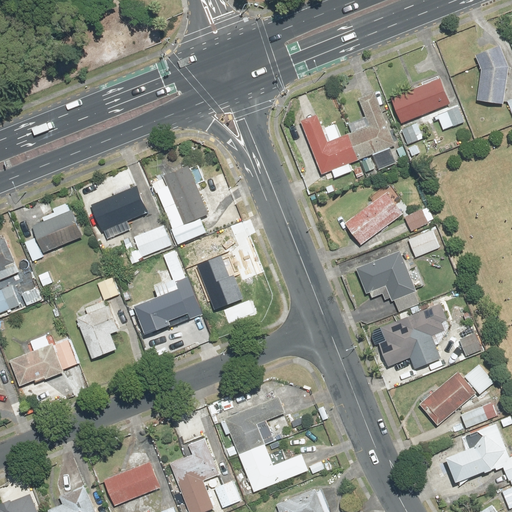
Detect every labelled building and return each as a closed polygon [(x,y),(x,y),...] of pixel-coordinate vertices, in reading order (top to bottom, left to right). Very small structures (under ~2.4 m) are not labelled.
[(474,55),(480,71),(476,101),(502,105),(508,66),(500,45),(474,55)] [(439,79),(391,99),(402,125),(450,104),(439,79)] [(316,115),(300,122),(321,176),(395,146),(374,92),(357,99),(368,127),(327,143),(316,115)] [(457,105),(444,111),(453,128),(465,121),(457,105)] [(424,142),(417,124),(400,131),(409,156),(420,152),(417,145),(424,142)] [(188,166),(163,177),(184,225),(209,214),(188,166)] [(148,212),(136,186),(90,206),(102,232),(148,212)] [(388,193),(344,224),(360,245),(404,214),(388,193)] [(410,231),(433,220),(426,206),(404,217),(410,231)] [(42,253),(83,237),(73,209),(31,225),(37,240),(25,245),(32,263),(44,258),(42,253)] [(142,258),(171,247),(163,226),(134,238),(142,258)] [(440,248),(433,230),(408,240),(415,257),(440,248)] [(0,280),(19,272),(4,237),(0,238),(0,280)] [(162,254),(173,281),(185,276),(175,249),(162,254)] [(400,251),(355,268),(365,294),(385,286),(391,302),(416,292),(400,251)] [(221,255),(196,265),(214,311),(243,299),(233,275),(229,276),(221,255)] [(103,301),(120,295),(113,277),(96,283),(103,301)] [(189,285),(133,307),(144,336),(170,326),(168,322),(199,310),(189,285)] [(0,313),(20,306),(12,287),(0,291),(0,313)] [(26,305),(41,299),(37,289),(22,296),(26,305)] [(86,314),(76,318),(92,359),(116,349),(109,334),(118,330),(108,306),(105,307),(103,302),(84,310),(86,314)] [(386,341),(378,344),(388,367),(409,358),(414,370),(441,359),(431,336),(445,331),(441,323),(447,321),(440,304),(381,328),(386,341)] [(457,360),(480,350),(468,324),(457,329),(461,339),(450,344),(457,360)] [(31,343),(34,350),(9,360),(20,386),(43,376),(45,380),(65,372),(64,370),(80,363),(70,340),(55,346),(54,342),(48,344),(45,337),(31,343)] [(476,393),(457,372),(420,405),(438,426),(476,393)] [(278,397),(223,419),(253,493),(308,471),(301,454),(273,465),(257,425),(285,413),(278,397)] [(466,429),(497,417),(493,404),(461,416),(466,429)] [(471,446),(433,460),(444,487),(509,462),(495,426),(467,436),(471,446)] [(193,455),(171,464),(191,511),(207,511),(219,507),(208,480),(220,475),(205,439),(189,445),(193,455)] [(160,487),(150,461),(104,480),(114,506),(160,487)] [(232,481),(214,488),(221,508),(240,501),(232,481)] [(49,511),(94,511),(85,487),(59,497),(62,506),(49,511)] [(323,511),(315,490),(277,505),(279,511),(323,511)] [(38,511),(31,493),(4,504),(6,507),(0,509),(0,511),(38,511)] [(494,511),(490,503),(474,511),(494,511)]
